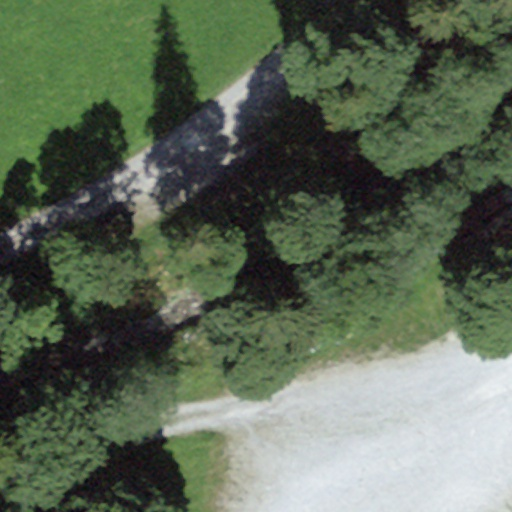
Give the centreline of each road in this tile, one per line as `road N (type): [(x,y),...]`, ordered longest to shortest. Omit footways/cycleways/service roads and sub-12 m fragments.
road 1 (track): [(353,0),(204,116),(0,241)]
road 2 (track): [(0,484),(219,409),(411,407)]
road 3 (unclassified): [(511,354),(337,450),(272,511)]
